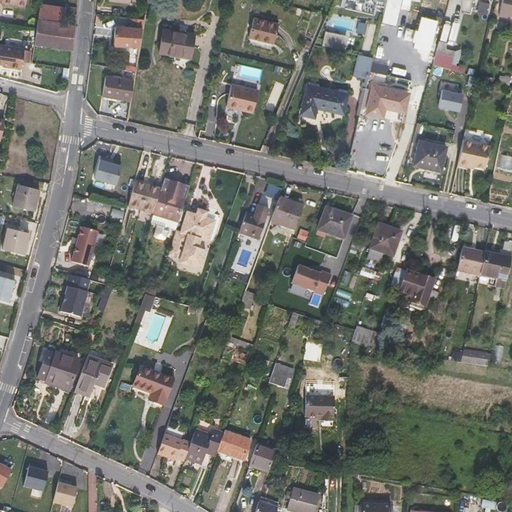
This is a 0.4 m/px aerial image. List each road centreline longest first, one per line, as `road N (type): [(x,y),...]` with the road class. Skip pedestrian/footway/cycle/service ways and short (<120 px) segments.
road 1 (residential): [(511,220),(72,125)]
road 2 (residential): [(0,405),(45,266),(72,125)]
road 3 (residential): [(0,421),(186,511)]
